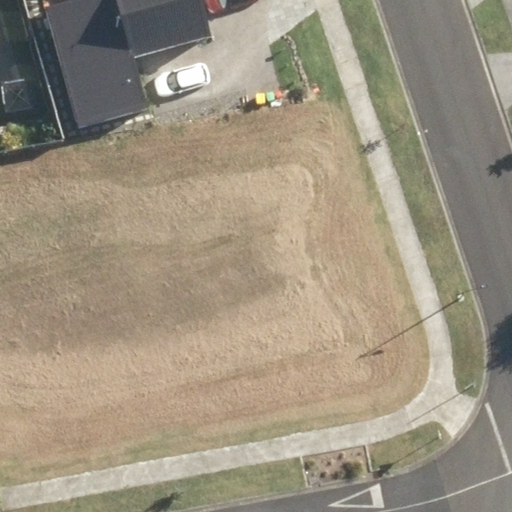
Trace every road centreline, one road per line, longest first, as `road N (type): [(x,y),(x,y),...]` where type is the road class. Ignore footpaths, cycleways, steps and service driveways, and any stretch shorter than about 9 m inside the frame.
road 1 (residential): [(423,0),(511,272)]
road 2 (residential): [(511,472),(431,503),(369,511)]
